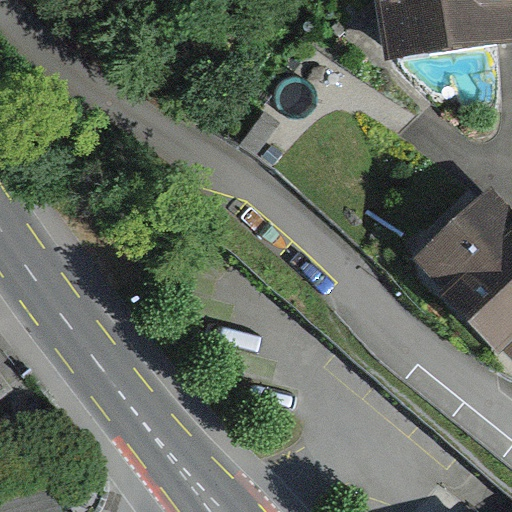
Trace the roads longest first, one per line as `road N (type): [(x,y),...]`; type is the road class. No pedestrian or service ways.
road 1 (residential): [(8,0),(46,48),(299,241),(511,422)]
road 2 (secondary): [(215,511),(0,229)]
